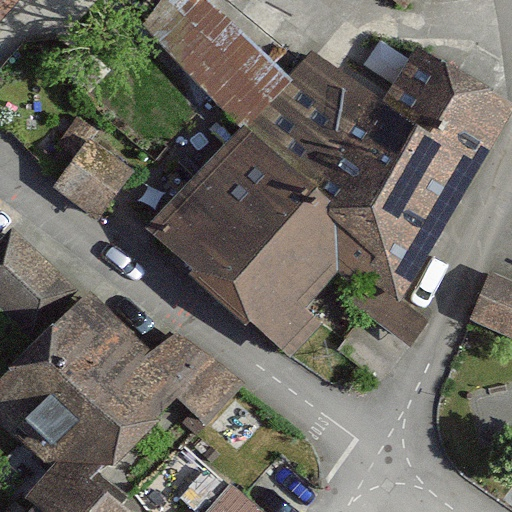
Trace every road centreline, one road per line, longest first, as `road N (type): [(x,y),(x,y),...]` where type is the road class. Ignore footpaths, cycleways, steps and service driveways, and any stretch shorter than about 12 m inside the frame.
road 1 (residential): [(386,455),(245,362),(0,157)]
road 2 (residential): [(511,181),(386,455)]
